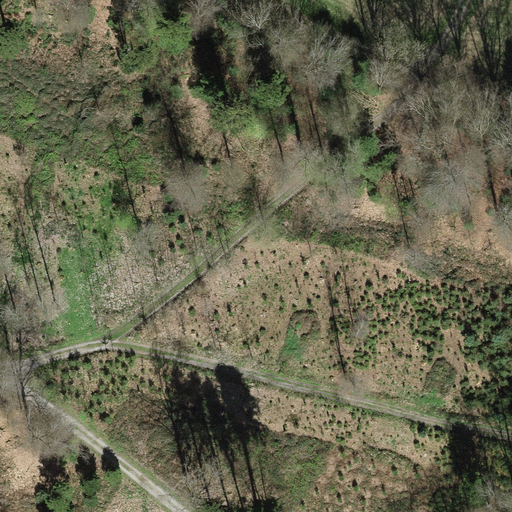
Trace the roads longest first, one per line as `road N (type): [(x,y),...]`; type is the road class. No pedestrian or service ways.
road 1 (track): [(122,337),(415,105),(447,51)]
road 2 (track): [(122,337),(511,421)]
road 3 (track): [(467,0),(447,51),(411,72),(250,0)]
road 4 (track): [(0,374),(185,511)]
road 5 (track): [(0,368),(122,337)]
